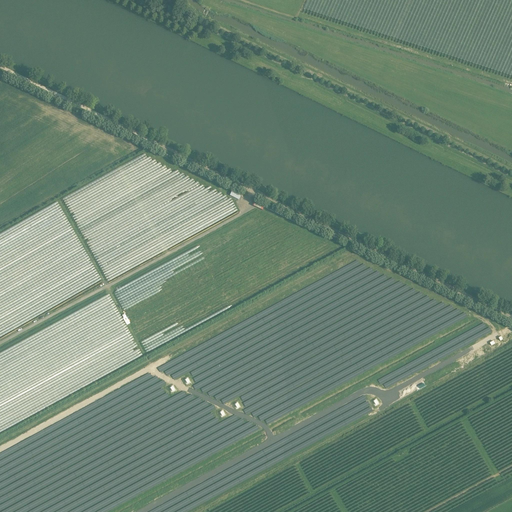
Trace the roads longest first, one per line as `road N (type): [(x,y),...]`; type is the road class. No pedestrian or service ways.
road 1 (track): [(511,319),(0,68)]
road 2 (track): [(182,0),(212,23),(511,169)]
road 3 (unknown): [(260,196),(0,340)]
road 4 (track): [(296,14),(511,83)]
